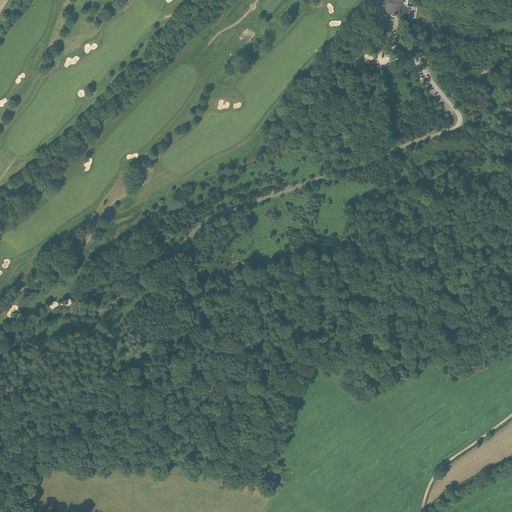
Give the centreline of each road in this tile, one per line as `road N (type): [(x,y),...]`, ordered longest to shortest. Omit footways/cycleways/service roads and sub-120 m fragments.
road 1 (track): [(211,0),(0,199)]
road 2 (track): [(0,303),(66,268),(111,203),(139,185)]
road 3 (track): [(421,511),(434,474),(511,415)]
